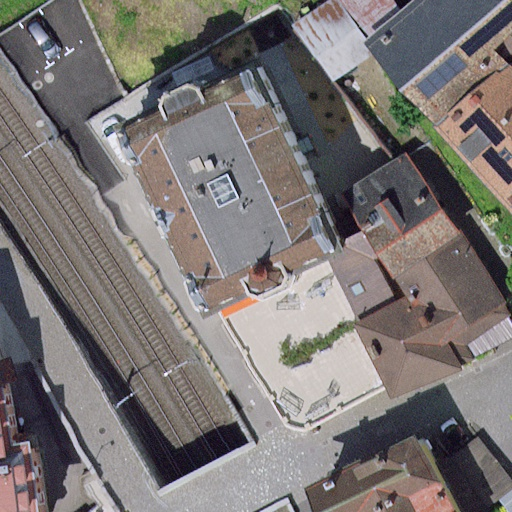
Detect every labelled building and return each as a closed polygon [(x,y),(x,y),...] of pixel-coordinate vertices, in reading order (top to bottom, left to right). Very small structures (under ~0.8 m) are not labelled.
[(511,0),(404,0),(361,40),(432,123),(489,59),(511,33),(511,0)] [(511,33),(489,59),(511,80),(511,33)] [(511,80),(489,59),(432,123),(426,132),(511,220),(511,80)] [(262,64),(117,126),(204,321),(218,313),(328,260),(346,250),(262,64)] [(406,153),(354,184),(353,216),(362,231),(380,256),(443,210),(406,153)] [(461,230),(443,210),(380,256),(405,296),(412,303),(448,342),(461,365),(476,357),(468,344),(511,315),(506,303),(461,230)] [(461,365),(448,342),(412,303),(405,296),(380,256),(362,231),(347,239),(346,250),(328,260),(386,390),(391,400),(464,371),(461,365)] [(386,390),(328,260),(218,313),(285,428),(300,432),(311,429),(386,390)] [(7,298),(0,298),(0,392),(6,392),(23,389),(7,298)] [(54,511),(47,455),(16,459),(6,392),(0,392),(0,511),(54,511)] [(492,511),(445,432),(346,479),(361,511),(492,511)]
